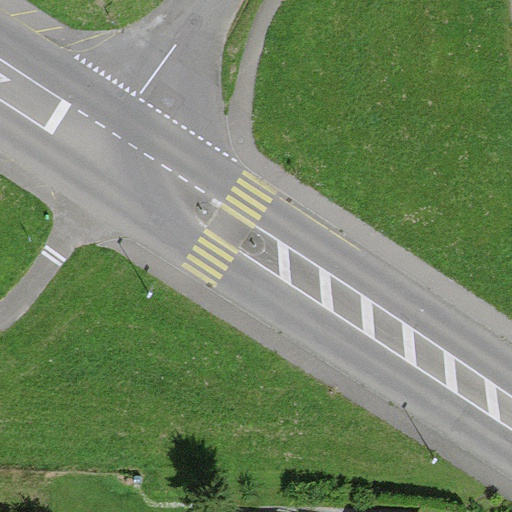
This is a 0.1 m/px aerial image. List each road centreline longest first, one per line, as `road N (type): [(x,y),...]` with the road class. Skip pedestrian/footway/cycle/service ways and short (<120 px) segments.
road 1 (tertiary): [(106,154),(511,417)]
road 2 (residential): [(208,0),(106,154)]
road 3 (tertiary): [(0,77),(106,154)]
